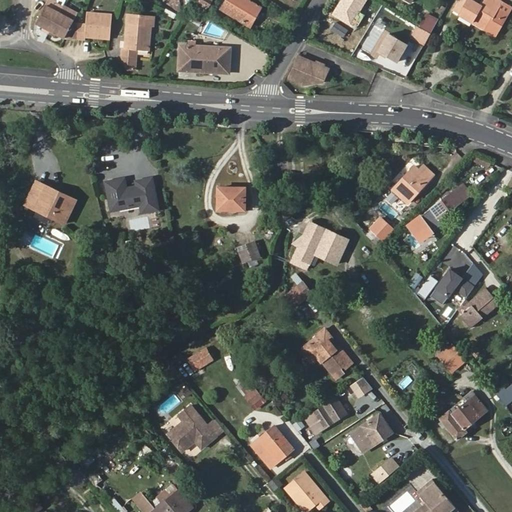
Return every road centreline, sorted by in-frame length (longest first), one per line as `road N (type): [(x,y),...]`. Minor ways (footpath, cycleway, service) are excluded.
road 1 (tertiary): [(511,143),(424,118),(268,108)]
road 2 (tertiary): [(268,108),(67,93)]
road 3 (residential): [(321,0),(269,87),(268,108)]
